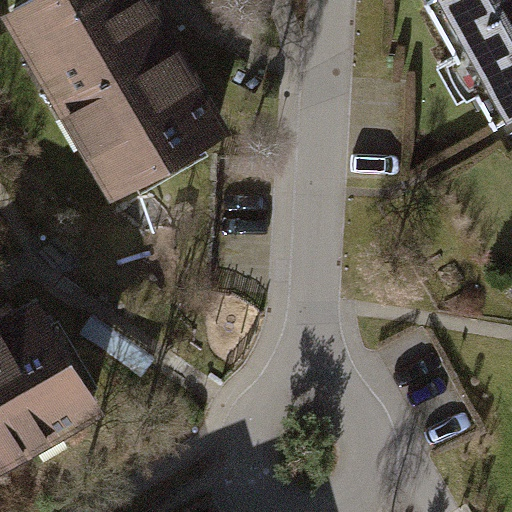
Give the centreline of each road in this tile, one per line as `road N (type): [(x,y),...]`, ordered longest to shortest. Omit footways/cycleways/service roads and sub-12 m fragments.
road 1 (residential): [(327,0),(306,391)]
road 2 (residential): [(306,391),(263,409),(246,452),(265,495),(296,511),(331,507),(363,474),(362,427),(331,396)]
